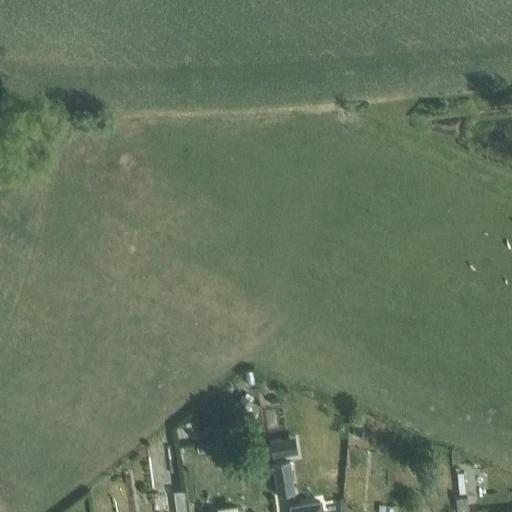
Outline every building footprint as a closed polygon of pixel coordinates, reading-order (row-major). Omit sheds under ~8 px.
[(295,432),(269,436),(272,453),(298,449),(295,432)] [(290,456),(272,459),(277,491),(295,488),(290,456)] [(184,486),(170,488),(173,511),(185,511),(188,511),(184,486)] [(467,492),(456,494),(457,508),(469,506),(467,492)] [(341,511),(341,510),(330,511),(324,511),(322,495),(289,500),(291,511),(341,511)] [(341,511),(352,511),(352,504),(349,504),(349,502),(346,502),(346,498),(341,497),(341,510),(341,511)] [(397,511),(397,508),(391,507),(391,501),(379,500),(379,510),(386,510),(385,511),(397,511)]
